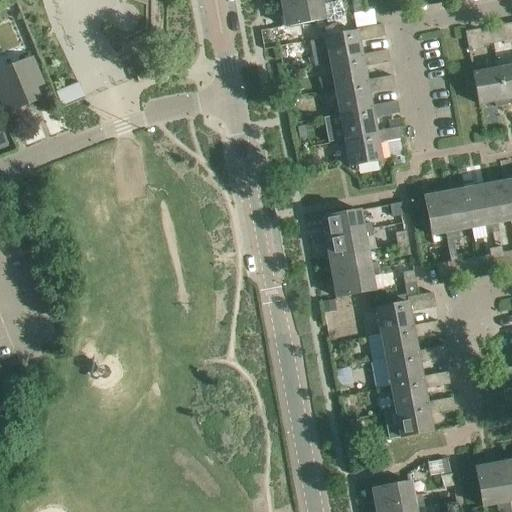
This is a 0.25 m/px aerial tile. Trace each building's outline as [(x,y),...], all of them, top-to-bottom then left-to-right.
[(329,0),(315,0),(281,6),(285,27),(325,19),(325,23),(341,20),(338,2),(330,4),(329,0)] [(354,14),(365,11),(363,0),(358,0),(352,1),(354,14)] [(359,41),(385,37),(383,24),(357,29),(357,32),(325,37),(330,64),(362,58),(362,55),(359,41)] [(491,31),(493,44),(504,42),(502,29),(491,31)] [(483,46),(493,44),(491,31),(481,33),(483,46)] [(390,62),(388,51),(388,50),(362,55),(362,58),(330,64),(335,89),(367,83),(367,80),(364,67),(390,62)] [(40,83),(32,65),(31,62),(15,68),(14,67),(5,71),(7,75),(0,78),(0,90),(8,110),(36,98),(32,87),(40,83)] [(511,65),(498,68),(505,105),(511,103),(511,65)] [(495,107),(505,105),(498,68),(473,73),(479,105),(494,102),(495,107)] [(395,88),(393,76),(392,76),(367,80),(367,83),(335,89),(340,115),(372,109),(372,106),(369,92),(395,88)] [(78,82),(54,92),(61,108),(85,97),(79,82),(78,82)] [(400,113),(397,102),(397,101),(372,106),(372,109),(340,115),(345,140),(377,134),(376,132),(374,118),(400,113)] [(19,123),(9,127),(14,139),(23,135),(19,123)] [(404,139),(402,127),(376,132),(377,134),(345,140),(350,166),(382,160),(379,144),(404,139)] [(497,224),(511,221),(504,182),(484,185),(493,233),(499,231),(497,224)] [(487,234),(493,233),(484,185),(464,189),(472,228),(485,226),(487,234)] [(458,231),(472,228),(464,189),(445,193),(453,240),(460,239),(458,231)] [(447,241),(453,240),(445,193),(424,196),(432,236),(446,233),(447,241)] [(392,217),(403,215),(401,203),(390,205),(392,217)] [(325,238),(372,229),(371,223),(363,224),(361,210),(321,218),(325,238)] [(329,257),(368,250),(366,237),(373,236),(372,229),(325,238),(329,257)] [(397,245),(408,243),(406,231),(395,233),(397,245)] [(400,257),(411,255),(408,243),(397,245),(400,257)] [(500,269),(506,268),(502,246),(496,248),(500,269)] [(493,270),(500,269),(496,248),(489,249),(493,270)] [(332,277),(380,268),(378,262),(370,263),(368,250),(329,257),(332,277)] [(460,277),(466,275),(462,254),(456,255),(460,277)] [(454,278),(460,277),(456,255),(450,256),(454,278)] [(332,277),(336,297),(375,290),(373,276),(381,274),(380,268),(332,277)] [(405,284),(416,282),(414,271),(402,273),(405,284)] [(407,296),(418,294),(416,282),(405,284),(407,296)] [(410,312),(436,307),(433,293),(407,298),(408,302),(376,308),(381,335),(413,328),(413,326),(410,312)] [(415,338),(441,333),(438,321),(413,326),(413,328),(381,335),(386,360),(418,354),(418,351),(415,338)] [(445,358),(443,347),(443,346),(418,351),(418,354),(386,360),(390,386),(423,380),(422,377),(420,363),(445,358)] [(450,384),(448,372),(422,377),(423,380),(390,386),(395,411),(428,405),(427,402),(425,389),(450,384)] [(384,413),(389,439),(433,431),(429,414),(455,410),(453,398),(427,402),(428,405),(395,411),(384,413)] [(510,502),(511,501),(511,460),(496,463),(505,511),(511,510),(510,502)] [(498,511),(505,511),(496,463),(475,467),(483,507),(497,504),(498,511)] [(443,488),(454,486),(452,474),(441,476),(443,488)] [(376,509),(423,500),(422,494),(414,496),(411,482),(372,489),(376,509)] [(376,511),(416,511),(416,508),(424,507),(423,500),(376,509),(376,511)] [(447,511),(459,511),(457,502),(446,504),(447,511)]
